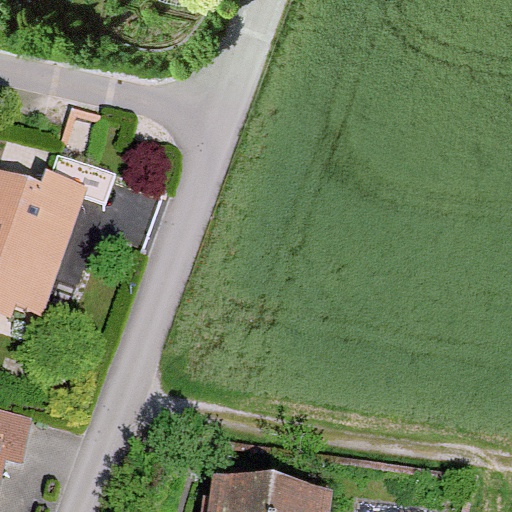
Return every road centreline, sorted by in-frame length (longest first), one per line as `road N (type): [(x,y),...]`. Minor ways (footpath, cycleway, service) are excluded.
road 1 (residential): [(81,511),(221,121)]
road 2 (track): [(123,401),(511,469)]
road 3 (residential): [(0,72),(221,121)]
road 4 (residential): [(221,121),(263,0)]
